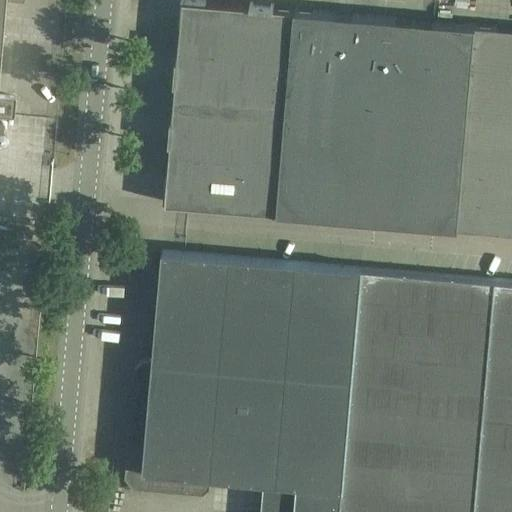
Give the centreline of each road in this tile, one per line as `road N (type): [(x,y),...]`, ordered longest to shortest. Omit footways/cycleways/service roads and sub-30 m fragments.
road 1 (unclassified): [(61,511),(105,0)]
road 2 (unknown): [(419,0),(398,236)]
